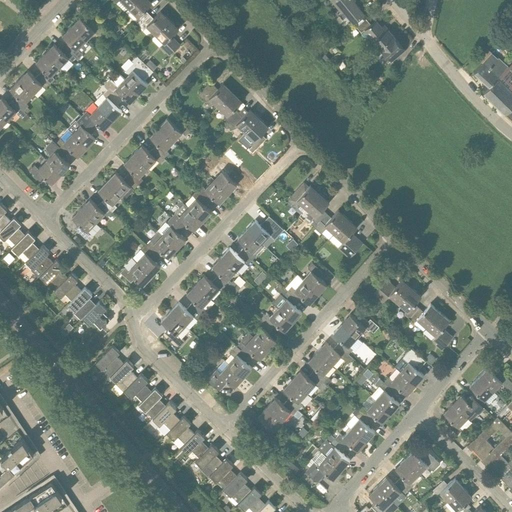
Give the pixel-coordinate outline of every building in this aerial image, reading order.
[(138,24),(149,14),(145,9),(152,2),(149,0),(135,0),(128,8),(136,16),(133,19),(138,24)] [(342,29),(351,21),(352,22),(364,13),(352,0),(330,0),(340,12),(333,18),(342,29)] [(146,26),(154,34),(169,20),(160,11),(153,18),(149,14),(138,24),(143,29),(146,26)] [(97,35),(102,29),(92,19),(87,24),(80,17),(71,26),(86,40),(94,32),(97,35)] [(373,42),(385,32),(376,20),(371,25),(365,18),(356,26),(361,32),(364,29),(373,40),(373,41),(373,42)] [(163,43),(160,46),(169,55),(180,45),(171,36),(178,29),(169,20),(154,34),(163,43)] [(65,46),(76,57),(78,59),(83,54),(78,49),(86,40),(71,26),(62,35),(69,42),(65,46)] [(376,56),(382,51),(391,62),(405,50),(388,30),(385,32),(373,42),(377,47),(372,52),(376,56)] [(71,61),(76,57),(65,46),(61,50),(54,43),(45,52),(60,67),(68,59),(71,61)] [(39,73),(50,83),(54,78),(51,76),(60,67),(45,52),(36,61),(43,69),(39,73)] [(482,62),(474,71),(489,85),(483,92),(505,113),(511,105),(511,63),(509,66),(508,65),(498,57),(492,52),(482,62)] [(326,63),(330,60),(324,54),(321,57),(326,63)] [(124,78),(139,93),(148,84),(144,80),(153,71),(137,55),(132,60),(133,62),(125,70),(128,73),(124,78)] [(45,88),(50,83),(39,73),(35,77),(28,70),(19,79),(34,94),(42,85),(45,88)] [(130,102),(139,93),(124,78),(117,85),(110,78),(103,85),(107,89),(118,99),(123,95),(130,102)] [(13,100),(23,110),(28,105),(25,102),(34,94),(19,79),(10,88),(17,95),(13,100)] [(213,102),(217,106),(232,92),(223,83),(218,89),(210,81),(198,94),(210,106),(213,102)] [(98,105),(113,120),(121,111),(114,103),(118,99),(107,89),(103,94),(106,97),(98,105)] [(229,123),(239,112),(234,108),(241,101),(232,92),(217,106),(226,115),(223,118),(229,123)] [(27,113),(23,110),(13,100),(9,104),(1,97),(0,98),(0,113),(7,120),(16,112),(22,118),(27,113)] [(104,129),(113,120),(98,105),(90,114),(86,111),(81,116),(92,126),(96,122),(104,129)] [(238,126),(244,132),(259,117),(251,108),(245,114),(241,110),(239,112),(229,123),(225,127),(225,128),(228,127),(229,130),(238,126)] [(72,132),(87,147),(96,138),(88,130),(92,126),(81,116),(77,121),(80,124),(72,132)] [(182,132),(185,135),(190,130),(180,120),(175,125),(167,117),(159,126),(174,141),(182,132)] [(262,155),(272,144),(261,134),(268,126),(259,117),(244,132),(238,139),(247,148),(250,145),(251,146),(255,149),(262,155)] [(153,147),(164,157),(169,153),(166,150),(174,141),(159,126),(150,136),(157,143),(153,147)] [(78,156),(87,147),(72,132),(63,141),(60,138),(55,143),(66,153),(70,149),(78,156)] [(46,159),(61,174),(70,165),(62,157),(66,153),(55,143),(50,148),(53,151),(46,159)] [(159,162),(164,157),(153,147),(149,152),(141,144),(133,153),(148,168),(156,159),(159,162)] [(127,174),(138,184),(143,179),(140,177),(148,168),(133,153),(124,163),(132,170),(127,174)] [(52,183),(61,174),(46,159),(38,168),(34,165),(29,170),(40,180),(45,176),(52,183)] [(213,179),(228,193),(237,184),(229,177),(233,172),(223,162),(217,168),(220,171),(213,179)] [(125,198),(138,184),(127,174),(123,178),(116,171),(107,181),(122,195),(125,198)] [(219,202),(228,193),(213,179),(205,187),(201,184),(197,189),(208,200),(212,195),(219,202)] [(101,201),(111,212),(117,206),(114,203),(122,195),(107,181),(98,189),(106,197),(101,201)] [(302,204),(306,208),(320,193),(310,184),(303,192),(299,187),(289,198),(299,207),(302,204)] [(187,206),(202,220),(211,211),(203,204),(208,200),(197,189),(192,195),(195,197),(187,206)] [(317,224),(328,214),(322,209),(329,201),(320,193),(306,208),(315,216),(312,219),(317,224)] [(116,216),(111,212),(101,201),(97,206),(90,198),(81,207),(96,222),(104,213),(107,216),(108,216),(112,220),(116,216)] [(0,229),(10,219),(3,212),(7,209),(0,202),(0,229)] [(194,230),(202,220),(187,206),(184,202),(175,212),(171,217),(182,227),(186,223),(194,230)] [(86,239),(91,233),(88,230),(96,222),(81,207),(72,216),(80,224),(75,228),(86,239)] [(327,227),(334,233),(348,218),(338,209),(331,217),(328,214),(317,224),(314,227),(321,233),(327,227)] [(15,244),(24,233),(17,227),(21,223),(14,216),(10,219),(0,229),(0,235),(4,240),(8,237),(15,244)] [(184,229),(182,227),(171,217),(166,223),(169,226),(162,234),(177,248),(186,239),(180,234),(184,229)] [(340,244),(345,249),(355,238),(350,234),(357,226),(348,218),(334,233),(343,241),(340,244)] [(273,237),(278,232),(267,222),(263,226),(255,219),(246,229),(262,243),(270,234),(273,237)] [(241,249),(252,259),(257,254),(254,251),(262,243),(246,229),(238,238),(245,245),(241,249)] [(29,258),(39,248),(32,241),(35,237),(28,230),(24,233),(15,244),(11,247),(19,254),(22,251),(29,258)] [(168,257),(177,248),(162,234),(161,234),(158,231),(146,244),(159,257),(163,252),(168,257)] [(43,272),(53,262),(46,255),(50,251),(42,244),(39,248),(29,258),(26,261),(33,268),(36,265),(43,272)] [(136,261),(152,275),(160,266),(155,261),(159,257),(146,244),(140,250),(144,253),(136,261)] [(247,264),(252,259),(241,249),(237,254),(230,247),(221,256),(236,270),(244,262),(247,264)] [(216,277),(226,287),(234,294),(241,286),(233,279),(231,282),(228,279),(236,270),(221,256),(212,265),(220,272),(216,277)] [(57,286),(67,276),(60,269),(64,265),(57,258),(53,262),(43,272),(40,275),(47,282),(50,279),(57,286)] [(143,285),(152,275),(136,261),(128,269),(125,266),(120,272),(131,282),(135,277),(143,285)] [(303,279),(318,293),(327,284),(319,277),(323,272),(312,262),(307,268),(310,270),(303,279)] [(71,300),(81,290),(74,283),(78,279),(71,272),(67,276),(57,286),(54,289),(61,296),(64,293),(71,300)] [(222,292),(226,287),(216,277),(212,281),(204,274),(195,283),(211,297),(219,289),(222,292)] [(389,295),(398,303),(412,287),(402,278),(395,286),(386,279),(373,294),(383,302),(389,295)] [(310,303),(318,293),(303,279),(295,288),(292,285),(287,290),(298,300),(302,295),(310,303)] [(190,304),(201,314),(206,309),(203,306),(211,297),(195,283),(187,293),(194,300),(190,304)] [(82,317),(96,304),(89,297),(92,293),(85,286),(81,290),(71,300),(68,303),(75,310),(74,312),(80,318),(82,317)] [(409,318),(419,307),(414,303),(421,295),(412,287),(398,303),(407,310),(404,313),(409,318)] [(278,307),(293,321),(302,311),(294,304),(298,300),(287,290),(282,295),(285,298),(278,307)] [(106,325),(106,323),(110,319),(103,311),(106,307),(105,301),(100,301),(99,300),(96,304),(82,317),(90,324),(93,321),(101,329),(104,325),(106,325)] [(196,319),(201,314),(190,304),(186,308),(179,301),(170,311),(185,325),(193,316),(196,319)] [(417,319),(426,327),(440,311),(430,303),(423,311),(419,307),(409,318),(410,319),(407,322),(410,324),(413,321),(414,322),(417,319)] [(285,330),(293,321),(278,307),(269,316),(264,312),(260,316),(262,318),(273,328),(277,323),(285,330)] [(180,346),(185,341),(177,334),(185,325),(170,311),(161,320),(169,327),(165,332),(180,346)] [(437,343),(436,344),(441,349),(452,336),(442,328),(449,320),(440,311),(426,327),(436,335),(433,339),(437,343)] [(342,323),(357,337),(365,328),(368,331),(370,330),(373,333),(379,327),(370,319),(368,321),(361,314),(357,319),(350,313),(342,323)] [(253,335),(268,349),(277,339),(269,332),(273,328),(262,318),(257,323),(260,326),(253,335)] [(337,343),(348,354),(352,349),(349,346),(357,337),(342,323),(333,332),(341,339),(337,343)] [(260,358),(268,349),(253,335),(245,344),(242,341),(237,346),(248,356),(252,351),(260,358)] [(353,358),(348,354),(337,343),(333,348),(325,341),(317,350),(332,364),(340,356),(348,363),(353,358)] [(106,379),(110,375),(123,362),(116,355),(120,351),(113,344),(96,361),(103,368),(99,371),(106,379)] [(228,363),(243,377),(252,367),(244,360),(248,356),(237,346),(236,344),(229,351),(234,356),(228,363)] [(324,374),(328,370),(332,364),(317,350),(308,360),(316,367),(312,371),(326,386),(331,380),(324,374)] [(400,370),(415,384),(424,374),(416,368),(420,363),(409,353),(404,359),(407,361),(400,370)] [(127,386),(137,376),(130,369),(134,365),(127,358),(123,362),(110,375),(117,382),(120,379),(127,386)] [(235,386),(243,377),(228,363),(219,372),(216,369),(208,379),(218,389),(227,379),(235,386)] [(502,382),(511,392),(511,381),(499,369),(495,374),(487,367),(478,376),(494,391),(502,382)] [(322,390),(326,386),(312,371),(308,376),(300,369),(292,378),(308,393),(315,384),(322,390)] [(407,394),(415,384),(400,370),(392,379),(389,376),(384,382),(395,392),(399,387),(407,394)] [(142,400),(152,390),(144,383),(148,379),(141,372),(137,376),(127,386),(124,389),(131,396),(135,393),(142,400)] [(473,396),(484,407),(488,402),(485,399),(494,391),(478,376),(470,385),(477,392),(473,396)] [(287,399),(298,410),(303,404),(300,401),(308,393),(292,378),(283,388),(291,395),(287,399)] [(375,399),(391,412),(399,403),(391,396),(395,392),(384,382),(380,378),(375,383),(383,389),(375,399)] [(117,383),(112,388),(119,395),(124,390),(117,383)] [(153,417),(166,404),(159,397),(162,394),(155,386),(152,390),(142,400),(139,403),(153,417)] [(484,407),(473,396),(471,394),(466,398),(461,393),(452,403),(467,418),(470,421),(484,407)] [(293,415),(298,410),(287,399),(283,404),(275,397),(267,406),(283,421),(290,412),(293,415)] [(383,422),(391,412),(375,399),(367,407),(364,404),(360,409),(371,419),(375,415),(383,422)] [(511,410),(511,399),(506,405),(498,414),(501,417),(510,409),(511,411),(511,410)] [(170,428),(180,418),(173,411),(176,408),(169,401),(166,404),(153,417),(159,424),(163,421),(170,428)] [(457,434),(462,429),(459,426),(467,418),(452,403),(443,412),(451,419),(447,424),(457,434)] [(6,406),(0,410),(0,417),(10,411),(6,406)] [(273,437),(278,432),(275,429),(283,421),(267,406),(258,416),(266,423),(262,427),(273,437)] [(324,411),(321,408),(311,419),(314,421),(324,411)] [(350,426),(366,440),(374,431),(367,424),(371,419),(360,409),(355,415),(358,418),(350,426)] [(10,411),(0,417),(0,424),(13,416),(10,411)] [(184,442),(194,432),(187,425),(191,422),(184,415),(180,418),(170,428),(167,431),(174,438),(177,435),(184,442)] [(13,416),(0,424),(0,427),(2,431),(16,421),(13,416)] [(482,458),(494,447),(486,439),(498,428),(505,436),(511,430),(497,416),(467,445),(471,450),(473,448),(482,458)] [(16,421),(2,431),(6,436),(20,426),(16,421)] [(20,426),(6,436),(9,441),(23,431),(20,426)] [(358,450),(366,440),(350,426),(343,435),(339,433),(335,438),(346,448),(350,443),(358,450)] [(198,457),(208,446),(201,439),(205,436),(198,429),(194,432),(184,442),(181,445),(188,452),(191,449),(198,457)] [(496,473),(508,461),(500,453),(511,442),(511,431),(511,430),(505,436),(494,447),(482,458),(481,459),(485,464),(487,463),(496,473)] [(23,431),(9,441),(12,446),(26,436),(23,431)] [(28,459),(33,454),(23,438),(15,445),(9,451),(3,456),(15,471),(21,465),(28,459)] [(326,455),(342,469),(350,459),(342,452),(346,448),(335,438),(330,443),(333,446),(326,455)] [(212,471),(223,461),(215,453),(219,450),(212,443),(208,446),(198,457),(195,459),(202,467),(205,463),(212,471)] [(427,465),(430,468),(436,463),(425,452),(421,457),(413,449),(404,458),(419,473),(427,465)] [(333,478),(342,469),(326,455),(318,464),(315,461),(310,467),(321,476),(326,471),(333,478)] [(0,470),(7,478),(15,471),(3,456),(0,458),(0,470)] [(227,485),(237,475),(230,468),(233,464),(226,457),(223,461),(212,471),(209,474),(216,481),(220,477),(227,485)] [(510,487),(511,485),(511,457),(508,461),(496,473),(495,474),(499,479),(501,477),(510,487)] [(398,479),(409,489),(414,485),(411,482),(419,473),(404,458),(395,467),(403,475),(398,479)] [(241,499),(251,489),(244,482),(247,478),(240,471),(237,475),(227,485),(223,488),(230,495),(234,491),(241,499)] [(404,494),(409,489),(398,479),(394,483),(387,476),(378,485),(392,500),(401,491),(404,494)] [(440,492),(448,501),(464,487),(455,477),(447,484),(443,480),(432,489),(437,495),(440,492)] [(56,501),(62,497),(52,482),(46,486),(41,489),(38,491),(31,496),(41,511),(49,506),(56,501)] [(254,511),(255,511),(265,503),(258,496),(262,492),(255,485),(251,489),(241,499),(238,502),(245,509),(248,505),(254,511)] [(377,511),(385,511),(387,511),(384,508),(392,500),(378,485),(369,493),(376,501),(371,505),(377,511)] [(463,511),(469,508),(471,506),(467,501),(472,496),(464,487),(448,501),(456,510),(453,511),(463,511)] [(65,495),(51,504),(54,509),(68,500),(65,495)] [(28,511),(40,511),(41,511),(31,496),(22,502),(28,511)] [(274,511),(272,510),(276,506),(269,499),(265,503),(255,511),(274,511)] [(68,500),(54,509),(56,511),(61,511),(72,505),(68,500)] [(15,511),(28,511),(22,502),(12,508),(15,511)]
